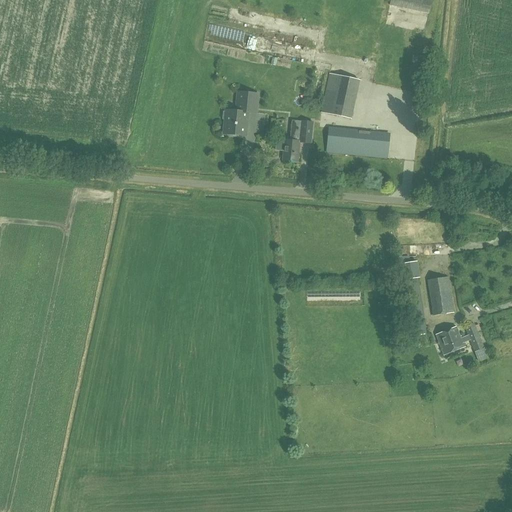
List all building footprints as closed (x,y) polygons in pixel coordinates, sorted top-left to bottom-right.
[(360,56),(379,59),(389,0),(336,0),(328,51),(353,55),(354,49),(362,50),(360,56)] [(394,0),(394,8),(434,12),(434,0),(394,0)] [(246,26),(247,15),(237,14),(235,24),(246,26)] [(215,25),(213,35),(245,43),(248,33),(215,25)] [(391,45),(383,95),(404,98),(413,48),(391,45)] [(352,120),(360,79),(329,73),(321,113),(352,120)] [(256,114),(258,94),(238,92),(236,111),(226,110),(226,112),(223,112),(222,119),(225,120),(224,134),(245,136),(247,113),(256,114)] [(302,121),(292,121),(290,140),(285,140),(283,160),(298,161),(300,142),(311,143),(313,122),(302,121)] [(390,133),(328,127),(326,152),(387,158),(390,133)] [(408,338),(427,334),(418,278),(420,278),(417,261),(397,264),(408,338)] [(433,316),(455,312),(448,277),(427,280),(433,316)] [(456,327),(436,334),(444,355),(465,347),(464,342),(470,340),(468,335),(462,337),(461,336),(460,337),(456,327)] [(475,340),(480,351),(484,350),(480,338),(475,340)]
